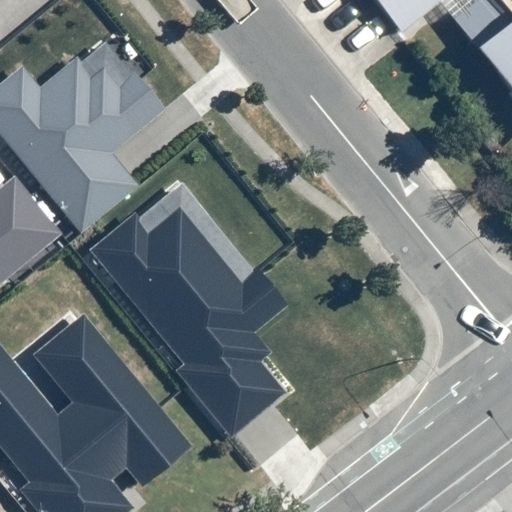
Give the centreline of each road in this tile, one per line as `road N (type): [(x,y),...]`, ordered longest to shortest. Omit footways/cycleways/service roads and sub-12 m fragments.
road 1 (residential): [(511,346),(231,0)]
road 2 (tertiary): [(363,511),(511,399)]
